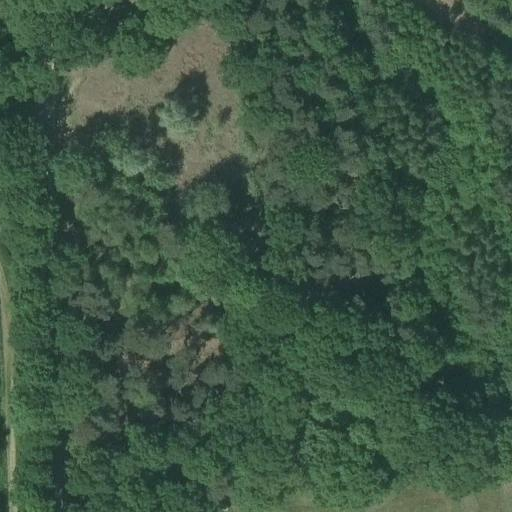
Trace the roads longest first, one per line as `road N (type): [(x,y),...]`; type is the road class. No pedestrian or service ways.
road 1 (unclassified): [(60,511),(40,249),(41,0)]
road 2 (track): [(0,253),(15,511)]
